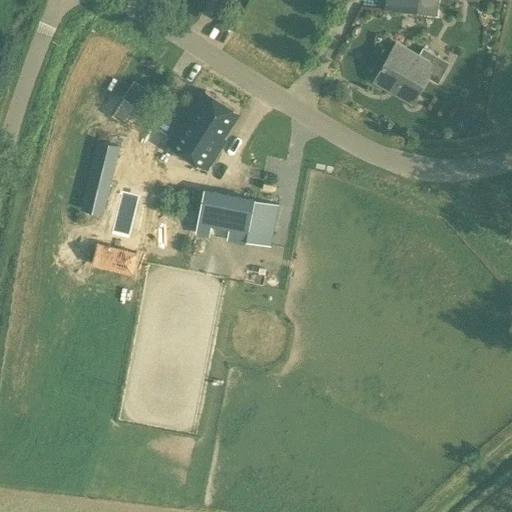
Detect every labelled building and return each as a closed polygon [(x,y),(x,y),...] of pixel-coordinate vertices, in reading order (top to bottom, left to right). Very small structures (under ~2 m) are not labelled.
[(385,0),(384,11),(416,14),(417,0),(385,0)] [(412,102),(426,77),(438,83),(450,62),(435,53),(430,62),(396,42),(375,78),(393,89),(392,90),(412,102)] [(205,91),(189,115),(186,114),(167,143),(207,168),(226,139),(223,137),(239,113),(205,91)] [(112,115),(157,145),(169,127),(123,97),(112,115)] [(97,139),(81,208),(103,214),(120,145),(97,139)] [(203,187),(195,232),(227,238),(229,230),(244,232),(242,240),(271,245),(278,201),(252,196),(252,195),(203,187)] [(131,279),(138,250),(97,241),(91,270),(131,279)]
